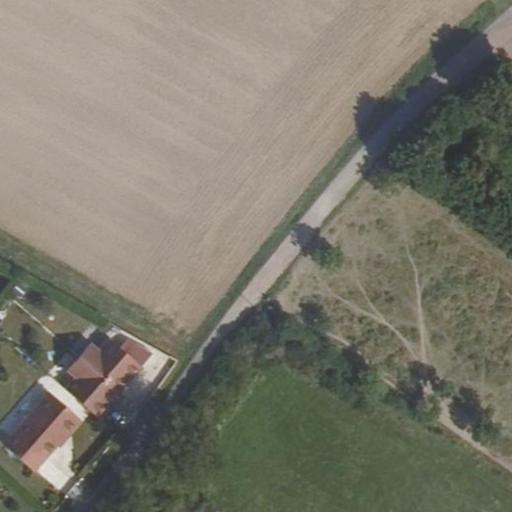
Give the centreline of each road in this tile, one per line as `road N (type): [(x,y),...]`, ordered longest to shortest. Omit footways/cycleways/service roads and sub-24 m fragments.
road 1 (unclassified): [(71,511),(395,129)]
road 2 (track): [(395,129),(511,28)]
